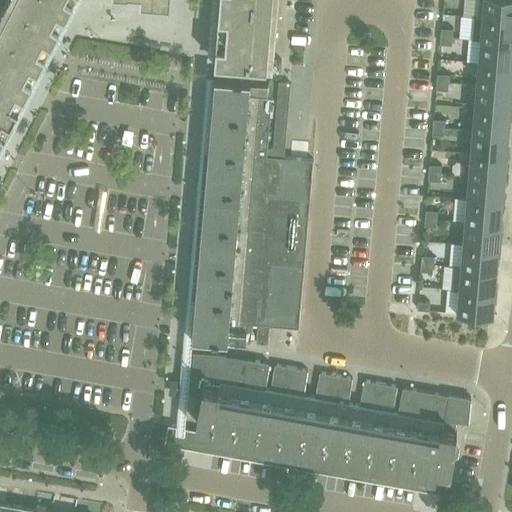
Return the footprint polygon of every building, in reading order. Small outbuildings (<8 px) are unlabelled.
[(0,0),(0,138),(71,0),(0,0)] [(219,0),(215,61),(284,66),(285,47),(275,46),(278,0),(219,0)] [(511,17),(511,0),(483,0),(483,15),(511,17)] [(511,40),(511,17),(483,15),(481,38),(511,40)] [(440,34),(452,35),(453,27),(441,26),(440,34)] [(452,43),(452,35),(440,34),(440,42),(452,43)] [(511,40),(481,38),(479,60),(511,63),(511,40)] [(511,85),(511,63),(479,60),(477,83),(511,85)] [(380,63),(380,78),(396,79),(396,63),(380,63)] [(437,72),(437,79),(448,81),(449,72),(437,72)] [(195,299),(192,336),(250,341),(251,322),(258,322),(256,341),(268,342),(269,323),(298,326),(299,306),(310,197),(313,158),(284,156),(290,81),(280,80),(274,148),(267,147),(273,80),(214,75),(208,149),(204,148),(190,298),(195,299)] [(448,81),(437,79),(436,87),(448,88),(448,81)] [(510,109),(511,89),(511,85),(477,83),(475,106),(510,109)] [(508,131),(510,109),(475,106),(473,128),(508,131)] [(433,117),(433,125),(445,126),(445,118),(433,117)] [(445,126),(433,125),(432,133),(444,134),(445,126)] [(506,154),(508,131),(473,128),(471,151),(506,154)] [(505,177),(506,154),(471,151),(469,174),(505,177)] [(430,162),(429,170),(441,171),(441,163),(430,162)] [(441,171),(429,170),(428,178),(440,179),(441,171)] [(505,177),(469,174),(467,197),(503,200),(505,177)] [(503,200),(467,197),(465,219),(501,222),(503,200)] [(426,208),(425,216),(437,217),(437,209),(426,208)] [(437,217),(425,216),(424,224),(436,225),(437,217)] [(499,245),(501,222),(465,219),(463,242),(499,245)] [(497,268),(499,245),(463,242),(461,265),(497,268)] [(422,253),(421,261),(433,262),(434,254),(422,253)] [(433,262),(421,261),(420,269),(432,270),(433,262)] [(495,290),(497,268),(461,265),(459,287),(495,290)] [(493,314),(495,290),(459,287),(457,311),(493,314)] [(417,307),(429,308),(430,300),(418,299),(417,307)] [(191,347),(183,346),(177,423),(168,422),(165,441),(191,446),(433,489),(446,492),(447,481),(449,472),(434,470),(435,463),(450,466),(457,427),(456,426),(457,417),(469,420),(471,395),(447,391),(446,393),(402,385),(398,409),(392,408),(397,384),(364,378),(360,402),(348,400),(352,376),(320,370),(315,394),(303,392),(308,368),(276,362),(271,386),(266,385),(270,361),(226,353),(226,351),(193,348),(190,392),(201,394),(196,421),(211,424),(210,429),(185,425),(191,347)] [(0,501),(0,511),(22,511),(24,506),(0,501)]
